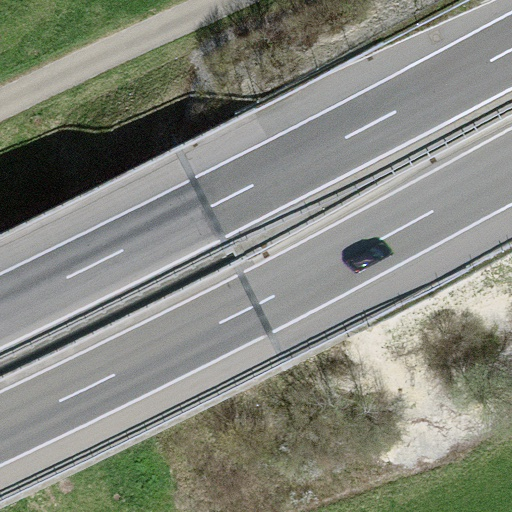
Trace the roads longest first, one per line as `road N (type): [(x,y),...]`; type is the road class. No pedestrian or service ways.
road 1 (motorway): [(0,427),(511,166)]
road 2 (motorway): [(511,49),(0,309)]
road 3 (track): [(234,0),(0,113)]
